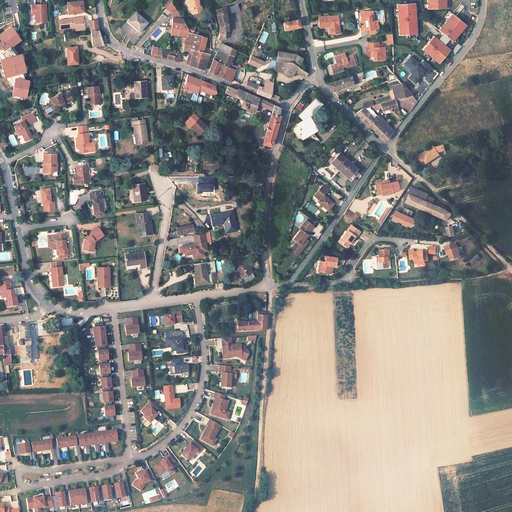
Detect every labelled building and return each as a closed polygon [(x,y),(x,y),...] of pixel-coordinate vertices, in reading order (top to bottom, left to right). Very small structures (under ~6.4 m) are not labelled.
[(81,0),(79,0),(79,1),(68,2),(68,8),(82,7),(81,0)] [(186,0),(189,10),(190,10),(191,14),(201,12),(200,7),(199,7),(197,0),(186,0)] [(445,0),(426,0),(427,9),(446,8),(445,0)] [(415,3),(397,4),(399,35),(417,34),(415,3)] [(46,4),(31,5),(32,15),(34,15),(37,14),(38,23),(47,23),(46,4)] [(219,40),(224,41),(224,32),(228,31),(224,8),(215,10),(219,27),(219,30),(218,34),(216,39),(219,40)] [(360,12),(361,20),(362,20),(363,24),(362,24),(363,29),(375,28),(372,11),(360,12)] [(171,18),(171,27),(178,28),(186,29),(177,12),(169,13),(171,18)] [(135,28),(139,32),(147,23),(135,13),(128,21),(135,27),(135,28)] [(465,26),(452,14),(438,30),(452,42),(465,26)] [(328,27),(330,27),(330,30),(329,31),(329,34),(339,34),(337,16),(318,18),(319,28),(328,27)] [(83,17),(63,19),(64,29),(75,27),(76,31),(85,30),(83,17)] [(299,19),(283,22),(285,30),(300,27),(299,19)] [(91,30),(92,45),(102,44),(98,31),(97,22),(97,20),(89,20),(91,30)] [(253,21),(248,41),(255,44),(264,23),(253,21)] [(131,29),(125,23),(117,32),(123,38),(131,29)] [(186,29),(178,28),(178,37),(186,38),(187,35),(189,35),(186,29)] [(14,32),(2,34),(4,41),(5,41),(8,52),(14,50),(18,49),(14,32)] [(391,33),(384,34),(386,44),(393,43),(391,33)] [(202,53),(205,39),(190,34),(193,39),(191,48),(190,50),(202,53)] [(450,50),(433,36),(422,49),(439,63),(450,50)] [(370,48),(371,54),(373,54),(373,56),(373,59),(385,58),(384,46),(379,46),(379,44),(379,42),(367,43),(367,48),(370,48)] [(236,50),(224,46),(219,45),(215,55),(224,58),(225,54),(232,57),(233,57),(236,50)] [(76,46),(66,47),(67,64),(77,63),(76,46)] [(161,58),(177,62),(179,63),(179,61),(179,55),(173,53),(174,51),(156,47),(155,57),(159,58),(161,58)] [(261,51),(254,47),(247,63),(258,68),(266,63),(257,59),(261,51)] [(193,54),(191,63),(188,62),(187,65),(204,70),(209,55),(202,53),(190,50),(189,53),(190,53),(193,54)] [(283,62),(286,53),(278,51),(275,61),(283,62)] [(291,63),(295,55),(286,53),(283,62),(291,63)] [(231,65),(232,64),(230,63),(232,57),(225,54),(224,58),(215,55),(213,60),(227,66),(229,67),(230,68),(231,65)] [(343,67),(346,66),(346,68),(355,65),(353,56),(346,58),(345,54),(336,57),(338,64),(336,65),(331,66),(333,73),(343,70),(343,67)] [(297,67),(303,59),(295,55),(291,63),(297,67)] [(427,73),(432,67),(424,60),(420,64),(410,56),(407,60),(410,63),(408,66),(412,69),(414,71),(412,73),(409,77),(415,83),(421,75),(420,74),(419,74),(421,72),(421,73),(423,70),(427,73)] [(224,79),(231,82),(236,66),(231,65),(230,68),(229,67),(227,66),(213,60),(212,62),(209,72),(224,79)] [(280,72),(291,78),(295,71),(304,78),(307,73),(297,67),(291,63),(283,62),(275,61),(274,61),(274,71),(280,72)] [(434,78),(428,73),(422,80),(429,85),(434,78)] [(358,83),(355,75),(325,84),(332,91),(358,83)] [(163,90),(172,89),(171,77),(162,77),(162,81),(161,81),(161,88),(163,88),(163,90)] [(273,83),(266,81),(263,88),(272,91),(273,83)] [(146,82),(134,83),(135,99),(147,98),(146,82)] [(259,86),(247,82),(244,87),(252,90),(251,91),(256,93),(259,86)] [(400,82),(392,85),(397,93),(394,94),(396,99),(410,95),(400,82)] [(90,94),(91,104),(101,103),(99,85),(88,87),(88,95),(90,94)] [(242,106),(252,110),(254,105),(269,111),(257,141),(271,146),(283,115),(279,114),(281,109),(282,107),(255,97),(246,93),(237,90),(228,86),(225,94),(244,101),(242,106)] [(263,88),(259,86),(256,93),(269,99),(270,98),(271,94),(272,91),(263,88)] [(65,102),(73,98),(70,92),(62,96),(60,93),(51,98),(53,102),(53,106),(52,107),(46,109),(48,113),(54,110),(60,112),(62,105),(61,104),(65,102)] [(381,108),(382,110),(415,101),(410,95),(396,99),(374,105),(379,109),(381,108)] [(313,134),(318,131),(309,117),(311,115),(321,105),(315,100),(299,117),(299,118),(302,120),(304,122),(297,127),(293,129),(297,135),(298,134),(301,138),(311,131),(313,134)] [(383,120),(378,115),(374,119),(363,108),(356,114),(371,127),(386,141),(389,136),(379,124),(383,120)] [(29,131),(26,125),(36,121),(33,112),(21,117),(23,120),(16,123),(20,134),(22,133),(24,137),(26,136),(27,139),(33,137),(31,133),(33,132),(32,130),(29,131)] [(206,127),(192,115),(184,124),(189,128),(191,126),(200,134),(206,127)] [(134,128),(136,145),(147,144),(144,121),(131,123),(132,128),(134,128)] [(85,125),(78,126),(79,136),(78,138),(76,138),(77,143),(78,143),(80,153),(90,151),(89,148),(94,147),(94,143),(92,141),(88,142),(85,125)] [(421,152),(419,150),(415,152),(417,155),(415,156),(417,159),(425,154),(422,151),(421,152)] [(341,151),(333,160),(349,176),(358,167),(341,151)] [(45,163),(45,173),(52,173),(52,170),(56,170),(56,162),(55,162),(56,153),(43,152),(43,163),(45,163)] [(211,155),(205,155),(205,161),(209,161),(209,165),(205,165),(205,171),(220,171),(220,169),(220,165),(224,165),(224,159),(214,160),(213,152),(211,152),(211,155)] [(75,183),(90,181),(88,164),(78,165),(80,174),(77,174),(77,173),(74,174),(75,183)] [(381,195),(392,193),(392,191),(398,189),(397,181),(389,183),(388,181),(384,182),(383,181),(378,182),(379,184),(381,195)] [(143,184),(132,186),(134,203),(146,201),(143,184)] [(322,185),(313,195),(319,200),(318,202),(327,210),(333,203),(323,195),(328,190),(322,185)] [(41,189),(42,203),(44,203),(45,210),(55,209),(54,198),(51,198),(50,188),(41,189)] [(413,188),(411,194),(426,201),(428,196),(428,195),(413,188)] [(92,199),(94,214),(104,212),(102,197),(101,197),(101,191),(89,192),(90,199),(92,199)] [(411,194),(407,202),(425,210),(429,202),(426,201),(411,194)] [(433,204),(429,202),(425,210),(437,215),(441,208),(433,204)] [(449,211),(441,208),(437,215),(448,220),(452,214),(449,211)] [(353,214),(346,209),(343,213),(350,218),(353,214)] [(227,234),(237,232),(232,213),(225,214),(225,216),(222,217),(222,215),(210,218),(212,228),(225,225),(227,234)] [(359,216),(354,213),(350,218),(355,221),(359,216)] [(387,216),(384,213),(379,220),(383,222),(387,216)] [(137,225),(138,238),(145,237),(152,236),(150,223),(147,223),(146,214),(135,216),(137,225)] [(313,226),(306,221),(300,229),(301,230),(294,239),(297,242),(294,246),(301,252),(308,243),(304,240),(305,239),(308,235),(307,234),(313,226)] [(192,223),(174,227),(176,233),(193,229),(192,223)] [(350,242),(355,235),(357,236),(361,230),(351,223),(342,236),(345,238),(342,242),(348,245),(350,242)] [(453,226),(446,228),(448,237),(454,236),(453,226)] [(90,236),(86,240),(85,239),(83,250),(91,252),(92,245),(94,245),(94,242),(104,235),(99,228),(89,234),(90,236)] [(56,240),(57,249),(56,249),(57,255),(67,253),(65,232),(55,234),(55,240),(56,240)] [(205,238),(194,240),(196,248),(180,251),(181,256),(185,255),(185,259),(193,258),(197,257),(198,262),(205,260),(204,256),(204,253),(207,252),(205,238)] [(449,252),(451,259),(460,256),(455,241),(444,245),(445,249),(446,249),(448,249),(449,252)] [(294,246),(291,249),(298,255),(301,252),(294,246)] [(376,256),(377,260),(379,260),(379,267),(387,266),(387,260),(386,257),(388,257),(388,248),(378,249),(378,256),(376,256)] [(423,249),(419,250),(413,250),(413,249),(410,249),(411,258),(414,258),(414,260),(424,259),(427,259),(427,254),(423,254),(423,251),(423,249)] [(146,270),(144,255),(125,257),(127,267),(140,266),(141,270),(146,270)] [(328,273),(330,265),(332,266),(335,266),(337,258),(325,255),(323,261),(319,260),(317,266),(320,267),(319,270),(328,273)] [(253,271),(244,257),(235,263),(244,277),(243,279),(246,283),(255,276),(252,272),(253,271)] [(79,271),(83,270),(83,267),(89,266),(88,261),(77,263),(79,271)] [(214,264),(194,267),(196,287),(213,285),(213,288),(217,287),(215,277),(214,264)] [(63,285),(61,266),(51,267),(52,277),(53,277),(55,287),(63,285)] [(100,277),(101,287),(107,287),(107,282),(110,282),(110,267),(98,268),(98,277),(100,277)] [(6,297),(7,306),(16,305),(15,295),(13,295),(12,290),(11,290),(10,281),(0,282),(1,287),(3,287),(3,291),(2,292),(3,298),(6,297)] [(260,293),(250,294),(251,297),(257,296),(258,303),(261,303),(260,293)] [(251,324),(237,324),(237,329),(234,329),(234,332),(265,330),(266,310),(257,311),(257,324),(251,324)] [(174,315),(165,316),(166,325),(175,324),(175,322),(182,321),(181,312),(173,312),(174,315)] [(137,317),(125,318),(125,326),(123,326),(124,335),(138,334),(137,317)] [(21,360),(30,359),(29,345),(30,345),(30,338),(29,338),(27,323),(19,324),(20,340),(19,340),(18,341),(19,345),(20,346),(21,360)] [(2,338),(0,326),(0,346),(2,346),(3,353),(4,365),(8,365),(21,364),(21,360),(20,346),(9,345),(8,338),(2,338)] [(95,327),(93,327),(94,337),(105,336),(104,326),(103,326),(95,327)] [(182,331),(170,333),(171,338),(167,338),(168,343),(171,342),(171,347),(172,351),(177,350),(177,353),(188,352),(187,346),(182,347),(182,341),(183,341),(182,331)] [(105,336),(94,337),(95,346),(97,346),(105,345),(106,345),(105,336)] [(231,337),(221,338),(222,357),(227,356),(227,355),(232,355),(232,354),(235,353),(236,356),(239,358),(241,356),(245,359),(248,354),(247,351),(243,349),(240,347),(240,344),(231,345),(231,337)] [(127,360),(141,360),(140,343),(128,344),(128,352),(126,352),(127,360)] [(106,350),(97,351),(98,360),(100,360),(107,359),(108,359),(107,350),(106,350)] [(181,359),(172,360),(172,367),(169,367),(170,374),(184,372),(184,376),(189,375),(187,365),(184,365),(184,363),(182,364),(181,359)] [(100,364),(99,365),(100,374),(101,374),(108,373),(109,373),(108,364),(107,364),(100,364)] [(230,366),(219,365),(219,373),(221,374),(220,387),(230,388),(231,378),(231,374),(230,374),(230,372),(230,366)] [(131,378),(129,378),(130,387),(144,386),(143,369),(130,370),(131,378)] [(102,378),(100,379),(101,388),(103,388),(110,387),(111,387),(110,377),(109,378),(102,378)] [(172,385),(164,386),(166,409),(179,407),(180,406),(179,399),(174,399),(172,385)] [(103,392),(102,393),(103,402),(105,402),(111,401),(113,401),(111,391),(110,392),(103,392)] [(225,395),(215,392),(213,397),(215,398),(210,414),(227,419),(229,413),(225,411),(228,401),(223,400),(225,395)] [(158,408),(151,402),(142,411),(146,415),(144,417),(150,423),(158,415),(155,413),(154,411),(158,408)] [(105,406),(104,406),(105,416),(106,416),(113,415),(114,415),(113,405),(112,406),(105,406)] [(220,426),(209,420),(207,425),(208,426),(204,433),(205,433),(204,435),(203,435),(201,439),(213,446),(216,439),(214,438),(220,426)] [(113,430),(106,431),(108,442),(117,441),(115,430),(113,430)] [(106,431),(97,433),(98,443),(104,443),(105,451),(109,451),(108,442),(106,431)] [(97,433),(87,434),(89,445),(95,444),(96,453),(100,452),(98,443),(97,433)] [(78,435),(78,438),(80,446),(85,445),(86,454),(90,454),(89,445),(87,434),(78,435)] [(75,436),(66,437),(67,447),(76,445),(77,445),(76,439),(75,436)] [(66,437),(56,439),(56,442),(57,448),(58,448),(67,447),(66,437)] [(50,440),(41,441),(42,451),(51,449),(52,449),(51,443),(50,440)] [(203,449),(193,440),(190,444),(189,444),(180,455),(188,461),(197,451),(200,453),(203,449)] [(41,441),(31,443),(32,446),(33,452),(42,451),(41,441)] [(56,442),(51,443),(52,449),(51,449),(52,459),(60,458),(58,448),(57,448),(56,442)] [(19,445),(20,454),(29,453),(30,453),(29,446),(28,443),(19,445)] [(175,461),(169,454),(165,457),(166,458),(154,466),(160,475),(167,471),(170,475),(174,472),(170,464),(175,461)] [(196,477),(201,472),(197,467),(192,472),(196,477)] [(154,478),(150,469),(142,472),(142,471),(139,472),(140,474),(137,475),(139,479),(136,481),(134,486),(141,488),(142,485),(150,481),(150,480),(154,478)] [(122,482),(114,484),(115,487),(115,489),(117,498),(125,497),(124,494),(130,493),(129,481),(122,482)] [(110,485),(102,486),(102,489),(102,491),(104,500),(111,499),(112,502),(117,501),(117,498),(115,489),(110,489),(110,487),(110,485)] [(89,491),(90,492),(91,502),(99,501),(99,503),(104,503),(104,500),(102,491),(98,491),(97,489),(97,487),(89,488),(89,491)] [(159,490),(163,498),(167,496),(163,488),(159,490)] [(84,489),(76,490),(78,504),(86,503),(86,505),(91,505),(91,502),(90,492),(85,493),(85,491),(84,489)] [(144,502),(149,501),(148,497),(157,495),(155,489),(142,493),(144,502)] [(69,496),(64,496),(66,506),(66,509),(71,508),(70,505),(78,504),(76,490),(68,491),(69,494),(69,496)] [(56,498),(51,499),(52,507),(53,511),(58,510),(58,507),(66,506),(64,496),(64,494),(64,492),(56,493),(56,496),(56,498)] [(148,498),(150,502),(160,499),(159,494),(148,498)] [(34,498),(27,499),(28,509),(35,508),(40,507),(44,506),(44,508),(52,507),(51,499),(51,497),(43,498),(43,497),(39,497),(36,498),(36,497),(34,497),(34,498)]
